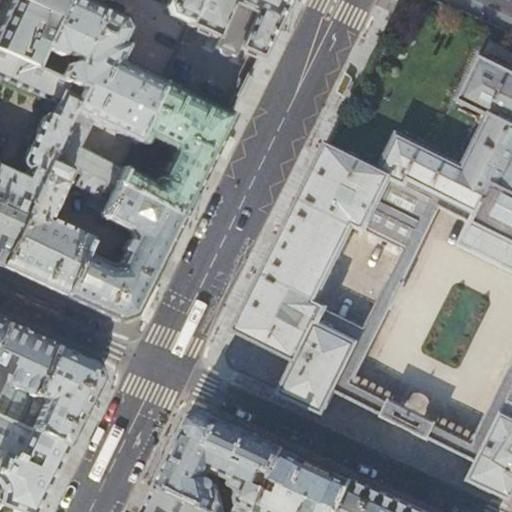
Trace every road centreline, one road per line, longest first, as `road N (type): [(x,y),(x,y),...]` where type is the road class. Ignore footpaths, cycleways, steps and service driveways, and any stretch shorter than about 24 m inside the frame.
road 1 (tertiary): [(343,0),(159,365)]
road 2 (residential): [(159,365),(478,511)]
road 3 (residential): [(0,295),(159,365)]
road 4 (tertiary): [(87,511),(159,365)]
